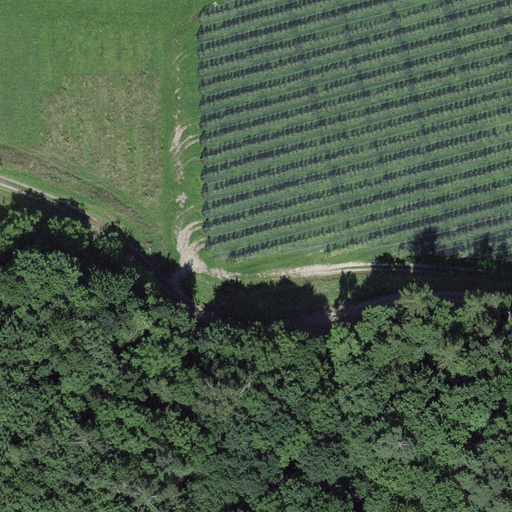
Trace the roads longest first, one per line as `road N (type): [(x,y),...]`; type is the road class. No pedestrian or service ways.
road 1 (track): [(511,303),(408,300),(319,332),(236,334),(202,319),(76,211),(0,181)]
road 2 (track): [(319,332),(349,511)]
